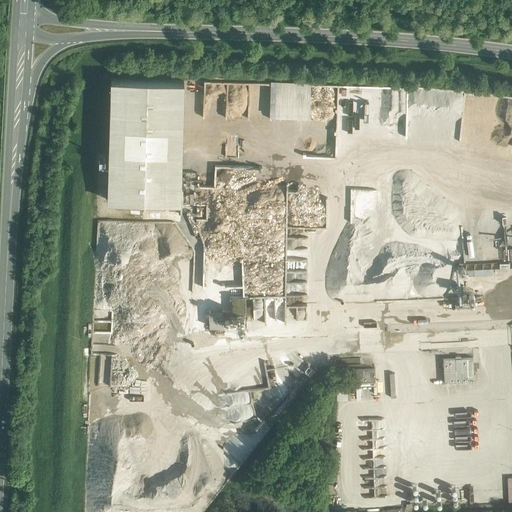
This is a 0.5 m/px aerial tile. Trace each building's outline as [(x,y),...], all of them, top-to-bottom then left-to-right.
[(184,81),(111,79),(107,200),(180,202),(184,81)] [(310,116),(311,80),(271,79),(271,116),(310,116)] [(288,190),(289,226),(320,224),(318,195),(308,196),(308,197),(305,198),(306,207),(303,207),(304,213),(302,213),(301,190),(288,190)] [(247,319),(246,295),(231,295),(232,309),(209,310),(209,326),(231,325),(231,320),(247,319)] [(264,307),(265,323),(286,322),(285,302),(265,303),(265,295),(251,296),(252,308),(264,307)] [(472,355),(443,356),(444,381),(448,380),(467,380),(466,374),(473,374),(472,355)] [(375,367),(358,368),(358,381),(375,380),(375,367)] [(338,399),(360,398),(360,387),(337,387),(338,399)]
